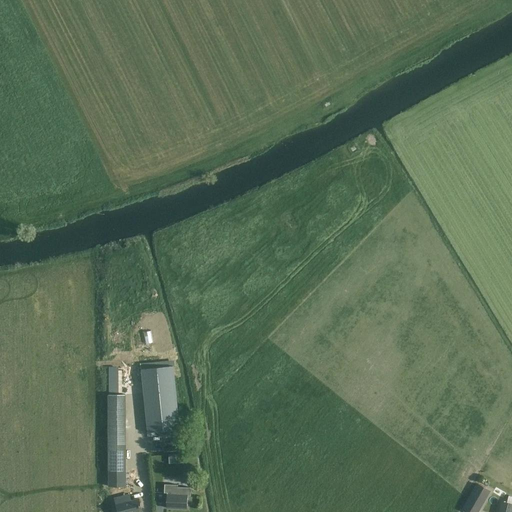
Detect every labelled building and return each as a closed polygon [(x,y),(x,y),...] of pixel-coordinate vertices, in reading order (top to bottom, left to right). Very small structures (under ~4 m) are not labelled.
[(173,366),(141,369),(148,433),(180,429),(173,366)] [(110,394),(109,486),(126,486),(126,394),(110,394)] [(196,490),(200,487),(195,481),(191,484),(196,490)] [(477,511),(490,490),(478,482),(463,508),(468,511),(477,511)] [(132,501),(130,493),(115,497),(116,503),(118,511),(140,511),(142,511),(139,499),(132,501)] [(173,493),(167,493),(167,507),(187,508),(188,496),(173,495),(173,493)]
